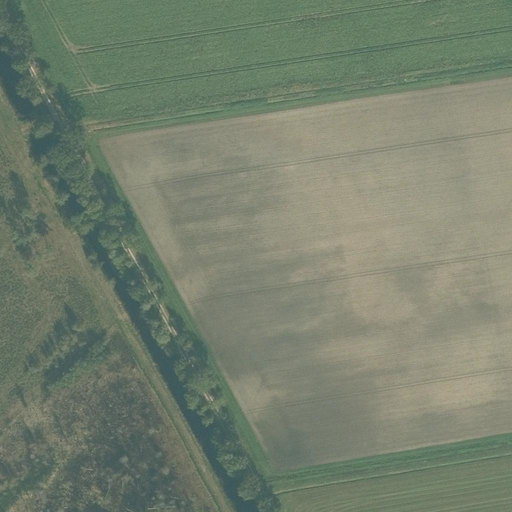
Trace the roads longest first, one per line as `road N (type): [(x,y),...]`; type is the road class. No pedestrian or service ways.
road 1 (track): [(268,511),(0,19)]
road 2 (track): [(0,104),(226,511)]
road 3 (track): [(258,493),(511,449)]
